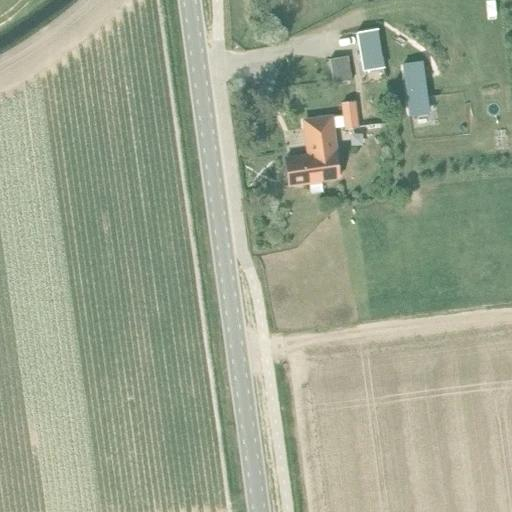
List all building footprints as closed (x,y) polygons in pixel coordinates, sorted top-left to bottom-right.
[(376,30),(355,34),(360,63),(381,59),(376,30)] [(347,57),(329,60),(332,83),(350,81),(347,57)] [(420,63),(402,65),(409,117),(427,114),(420,63)] [(354,104),(340,106),(343,130),(357,128),(354,104)] [(286,157),(285,157),(289,185),(307,182),(309,182),(309,184),(320,182),(320,180),(338,178),(330,117),(305,121),(308,144),(312,143),(313,154),(286,157)]
